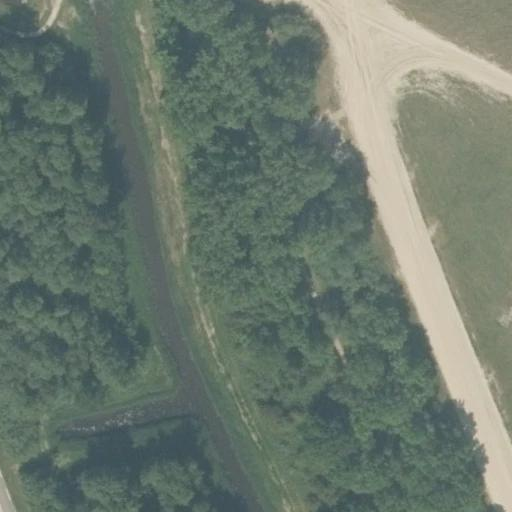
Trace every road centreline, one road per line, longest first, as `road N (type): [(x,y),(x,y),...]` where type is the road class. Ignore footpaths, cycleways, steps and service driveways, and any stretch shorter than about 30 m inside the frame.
road 1 (track): [(326,0),(364,119),(511,492)]
road 2 (track): [(511,87),(330,0)]
